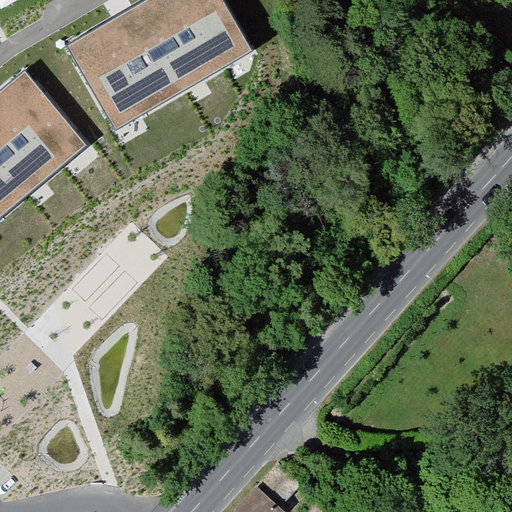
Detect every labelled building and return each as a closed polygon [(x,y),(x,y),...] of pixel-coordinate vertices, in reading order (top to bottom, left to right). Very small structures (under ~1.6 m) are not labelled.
[(225,0),(146,0),(68,45),(116,128),(254,49),(225,0)] [(26,71),(0,92),(0,218),(88,146),(26,71)] [(45,445),(60,429),(39,409),(24,425),(45,445)] [(275,467),(253,492),(275,511),(278,511),(300,489),(275,467)] [(275,511),(253,492),(235,511),(275,511)]
